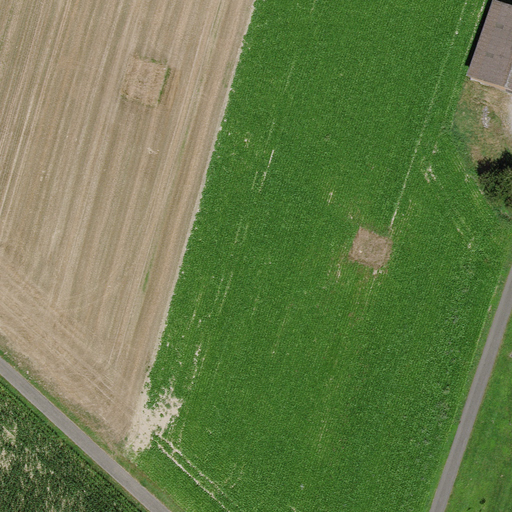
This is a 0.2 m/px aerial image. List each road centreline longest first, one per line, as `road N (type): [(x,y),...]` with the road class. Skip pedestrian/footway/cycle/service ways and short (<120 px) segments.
road 1 (unclassified): [(436,511),(511,279)]
road 2 (track): [(0,363),(160,511)]
